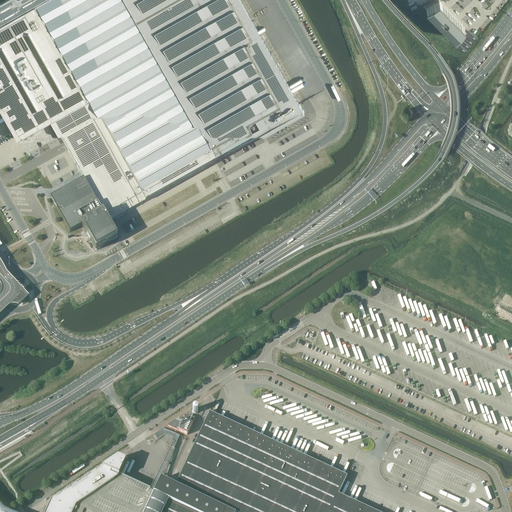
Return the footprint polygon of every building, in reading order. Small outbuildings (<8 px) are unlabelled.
[(0,24),(35,5),(44,0),(3,0),(0,2),(0,24)] [(216,162),(124,0),(44,0),(35,5),(88,99),(51,120),(84,179),(108,222),(145,201),(216,162)] [(299,104),(240,0),(124,0),(216,162),(264,135),(264,134),(267,132),(267,133),(267,132),(268,131),(269,132),(269,131),(302,113),(304,112),(299,104)] [(439,1),(426,8),(455,38),(464,27),(464,26),(442,4),(439,1)] [(88,99),(35,5),(0,24),(0,108),(17,139),(51,120),(88,99)] [(57,171),(55,173),(54,184),(73,176),(69,176),(68,173),(70,172),(67,172),(65,173),(63,168),(62,174),(61,175),(61,171),(57,171)] [(84,179),(50,198),(54,204),(55,206),(70,232),(82,225),(85,231),(96,250),(103,246),(117,238),(108,222),(84,179)] [(145,511),(371,511),(338,496),(346,478),(209,414),(175,486),(161,479),(154,493),(145,511)] [(187,435),(195,419),(188,415),(185,421),(184,420),(182,424),(175,421),(168,426),(187,435)] [(145,511),(154,493),(151,491),(137,485),(119,476),(126,462),(118,458),(102,469),(51,503),(46,511),(145,511)]
